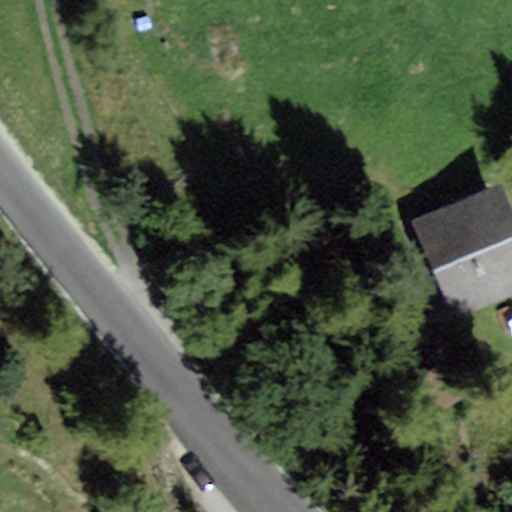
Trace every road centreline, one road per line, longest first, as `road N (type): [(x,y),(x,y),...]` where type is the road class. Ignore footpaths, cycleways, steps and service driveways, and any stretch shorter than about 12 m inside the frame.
road 1 (unclassified): [(0,171),(287,511)]
road 2 (track): [(125,324),(133,292),(75,117),(47,0)]
